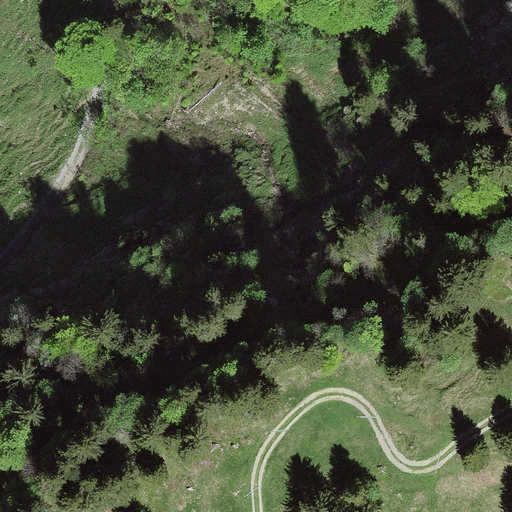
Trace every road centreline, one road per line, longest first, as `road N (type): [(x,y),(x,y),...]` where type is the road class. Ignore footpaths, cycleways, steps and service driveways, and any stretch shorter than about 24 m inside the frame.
road 1 (track): [(511,411),(422,468),(392,453),(361,402),(337,395),(317,401),(297,413),(258,469),(258,511)]
road 2 (track): [(0,259),(72,166),(102,67),(111,0)]
